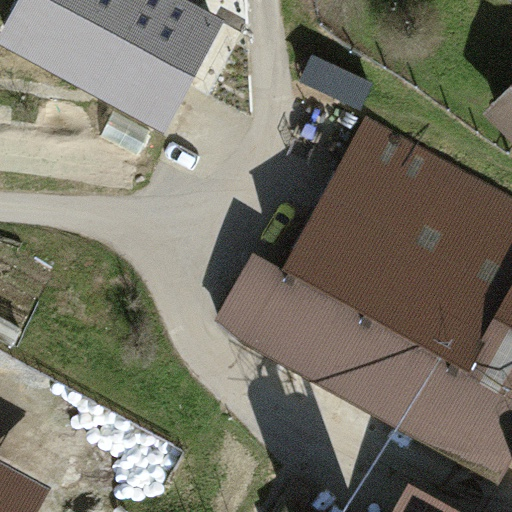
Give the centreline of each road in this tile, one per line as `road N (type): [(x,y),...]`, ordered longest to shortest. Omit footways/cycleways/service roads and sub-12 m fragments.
road 1 (unknown): [(201,215),(222,331),(242,356),(419,446),(511,508)]
road 2 (residential): [(0,209),(201,215),(249,171),(274,105),(267,0)]
road 3 (unknown): [(274,105),(172,132),(0,92)]
